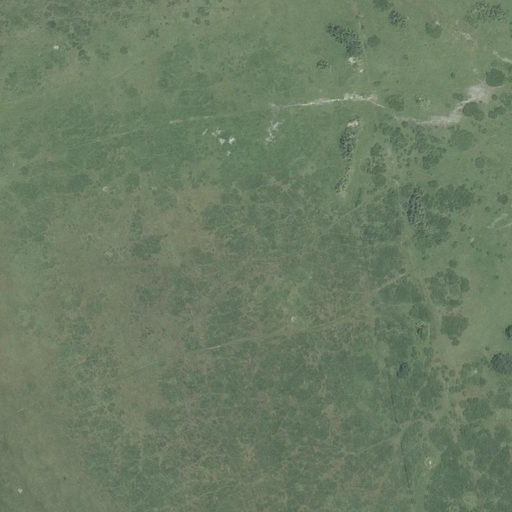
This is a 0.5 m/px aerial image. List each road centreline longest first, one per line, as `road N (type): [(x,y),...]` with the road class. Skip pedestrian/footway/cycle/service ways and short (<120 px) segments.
road 1 (track): [(428,332),(354,0)]
road 2 (track): [(369,511),(428,332)]
